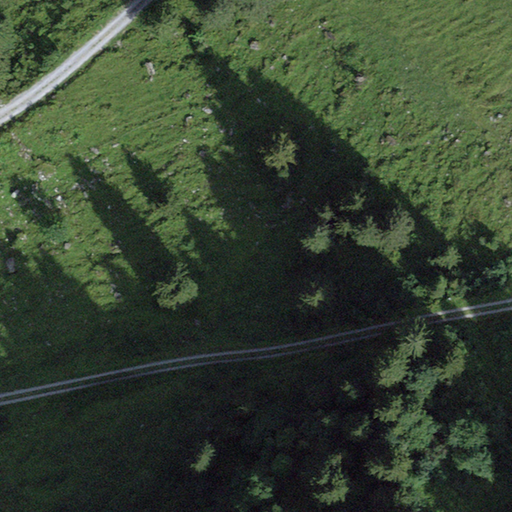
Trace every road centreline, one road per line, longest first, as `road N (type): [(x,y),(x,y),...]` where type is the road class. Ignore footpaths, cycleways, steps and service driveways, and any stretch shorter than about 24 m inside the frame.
road 1 (track): [(511,309),(0,400)]
road 2 (track): [(141,0),(0,116)]
